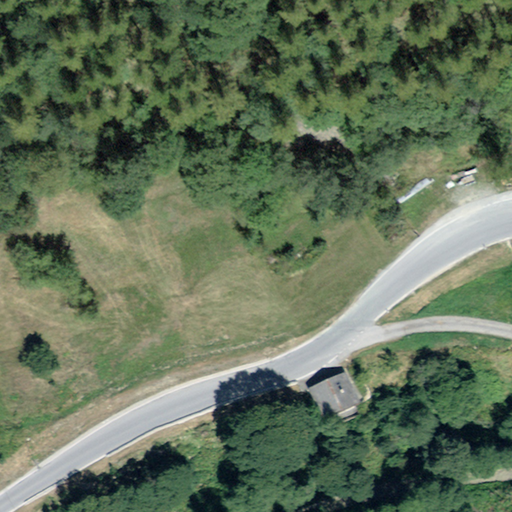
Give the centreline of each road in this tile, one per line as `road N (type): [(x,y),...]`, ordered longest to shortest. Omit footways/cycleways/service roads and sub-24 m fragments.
road 1 (tertiary): [(0,492),(511,61)]
road 2 (tertiary): [(0,507),(145,417),(307,359),(429,256),(511,216)]
road 3 (track): [(511,479),(362,498),(332,511)]
road 4 (track): [(511,332),(440,324),(332,341)]
